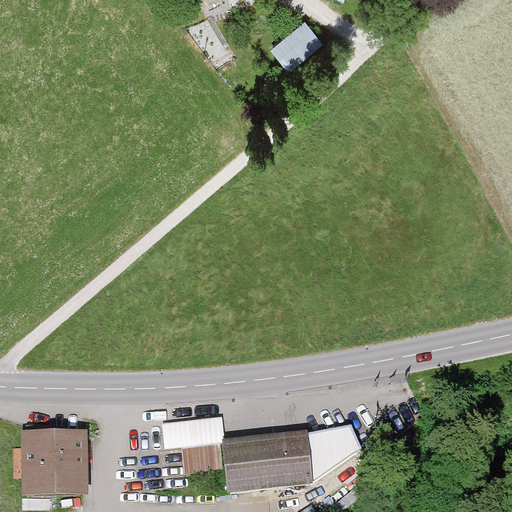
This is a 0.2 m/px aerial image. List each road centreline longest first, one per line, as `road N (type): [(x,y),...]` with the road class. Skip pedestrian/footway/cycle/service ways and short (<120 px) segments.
road 1 (track): [(432,0),(0,374)]
road 2 (tertiary): [(0,386),(271,382),(511,336)]
